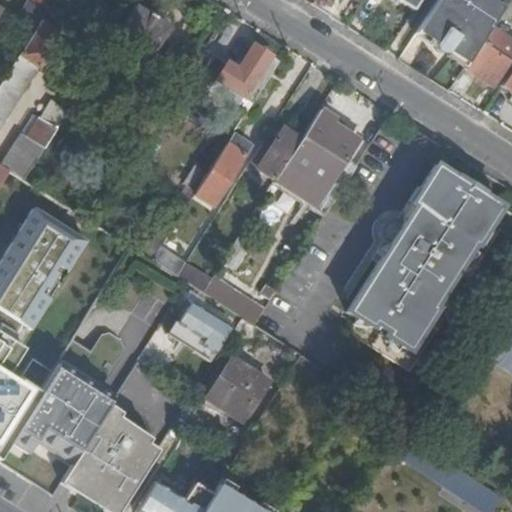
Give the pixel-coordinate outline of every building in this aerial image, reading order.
[(365,0),(337,0),(357,13),(365,0)] [(436,0),(412,37),(424,46),(427,48),(428,50),(428,53),(430,56),(434,59),(439,59),(443,59),(444,58),(462,70),(492,24),(497,15),(485,8),(473,0),(436,0)] [(511,15),(511,0),(507,0),(497,15),(492,24),(502,31),(511,15)] [(108,3),(86,37),(107,50),(128,16),(108,3)] [(44,17),(31,9),(18,29),(31,38),(38,26),(44,17)] [(131,12),(128,16),(107,50),(141,71),(165,33),(131,12)] [(38,26),(31,38),(0,85),(0,116),(5,108),(8,110),(24,86),(27,86),(58,39),(38,26)] [(489,92),(511,58),(511,52),(488,36),(462,75),(489,92)] [(213,61),(201,79),(213,87),(249,110),(276,67),(252,51),(236,76),(213,61)] [(511,66),(495,93),(511,103),(511,66)] [(89,78),(75,99),(63,117),(60,123),(85,138),(119,85),(94,70),(89,78)] [(79,72),(65,93),(75,99),(89,78),(79,72)] [(196,87),(208,94),(213,87),(201,79),(196,87)] [(24,144),(19,141),(0,168),(0,174),(4,177),(18,186),(32,164),(60,123),(63,117),(49,109),(36,128),(24,144)] [(315,117),(296,147),(281,172),(320,198),(352,150),(331,136),(335,130),(315,117)] [(36,128),(31,124),(19,141),(24,144),(36,128)] [(127,132),(110,159),(126,167),(142,141),(127,132)] [(253,178),(255,174),(272,185),(281,172),(296,147),(279,135),(267,153),(257,147),(241,171),(253,178)] [(248,151),(230,140),(199,189),(198,190),(216,202),(248,151)] [(58,180),(32,164),(18,186),(44,202),(58,180)] [(381,338),(378,342),(404,358),(431,316),(428,313),(467,252),(470,253),(496,211),(428,169),(403,211),(407,214),(339,318),(366,335),(369,331),(381,338)] [(180,177),(175,186),(193,198),(198,190),(199,189),(180,177)] [(0,453),(38,394),(8,375),(23,351),(16,346),(28,328),(31,330),(88,242),(33,207),(0,259),(0,453)] [(170,234),(152,222),(130,257),(148,268),(156,257),(170,234)] [(156,257),(148,268),(183,290),(195,298),(198,300),(202,295),(198,292),(202,286),(156,257)] [(252,324),(262,307),(213,278),(203,295),(252,324)] [(227,333),(188,308),(173,333),(198,349),(196,353),(209,362),(227,333)] [(511,321),(510,321),(483,363),(511,381),(511,321)] [(246,331),(237,325),(230,335),(240,341),(246,331)] [(246,331),(240,341),(257,352),(264,342),(250,333),(246,331)] [(286,356),(264,342),(257,352),(280,366),(286,356)] [(297,363),(286,356),(280,366),(291,373),(297,363)] [(241,426),(267,389),(230,364),(206,402),(241,426)] [(94,396),(53,370),(38,394),(0,453),(0,474),(30,493),(46,505),(54,493),(60,484),(102,417),(108,408),(109,407),(94,396)] [(119,415),(108,408),(102,417),(113,424),(116,419),(119,415)] [(113,424),(102,417),(60,484),(71,491),(68,495),(93,511),(102,511),(103,511),(118,511),(152,459),(140,452),(146,444),(148,440),(123,424),(116,419),(113,424)] [(156,452),(146,444),(140,452),(152,459),(156,452)] [(470,511),(511,511),(511,499),(473,478),(458,505),(470,511)] [(71,491),(60,484),(54,493),(65,500),(68,495),(71,491)] [(287,484),(282,491),(286,494),(291,487),(287,484)] [(151,487),(134,511),(200,511),(204,507),(176,489),(169,499),(151,487)] [(204,507),(200,511),(255,511),(217,487),(204,507)] [(93,511),(68,495),(65,500),(84,511),(93,511)]
